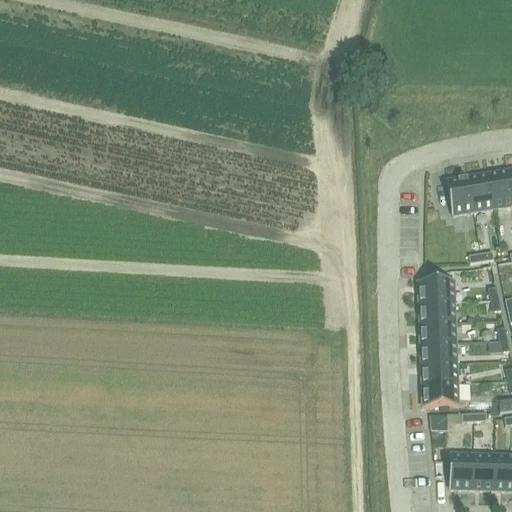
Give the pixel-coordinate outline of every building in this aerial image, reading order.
[(446,0),(441,0),(440,11),(448,12),(449,0),(446,0)] [(449,0),(448,12),(456,13),(457,1),(449,0)] [(482,4),(481,16),(489,17),(490,5),(482,4)] [(490,5),(489,17),(496,18),(498,6),(490,5)] [(424,36),(420,65),(442,68),(445,38),(424,36)] [(445,38),(442,68),(462,70),(465,41),(445,38)] [(465,41),(462,70),(482,73),(485,43),(465,41)] [(485,43),(482,73),(502,75),(506,45),(485,43)] [(511,46),(506,45),(502,75),(511,75),(511,46)] [(511,199),(508,172),(487,176),(493,212),(511,208),(511,199)] [(487,176),(466,179),(472,215),(493,212),(487,176)] [(466,179),(446,182),(452,218),(472,215),(466,179)] [(491,255),(479,257),(480,265),(493,263),(491,255)] [(479,257),(468,258),(469,266),(480,265),(479,257)] [(453,283),(417,285),(417,305),(454,304),(453,283)] [(495,290),(487,291),(490,303),(498,302),(495,290)] [(498,302),(490,303),(492,315),(500,313),(498,302)] [(454,304),(417,305),(418,326),(455,325),(454,304)] [(455,325),(418,326),(419,347),(456,345),(455,325)] [(503,330),(496,332),(498,344),(506,342),(504,330),(503,330)] [(506,342),(498,344),(501,356),(509,354),(506,342)] [(456,345),(419,347),(420,367),(456,366),(456,345)] [(456,366),(420,367),(420,388),(457,387),(456,366)] [(457,387),(420,388),(421,409),(458,408),(457,387)] [(511,412),(511,401),(497,403),(498,414),(511,412)] [(473,416),(461,417),(461,425),(473,424),(473,416)] [(485,416),(473,416),(473,424),(485,424),(485,422),(485,416)] [(511,419),(503,420),(504,428),(511,427),(511,419)] [(472,457),(450,456),(449,493),(471,493),(472,457)] [(494,457),(472,457),(471,493),(493,494),(494,457)] [(511,457),(494,457),(493,494),(511,494),(511,457)]
